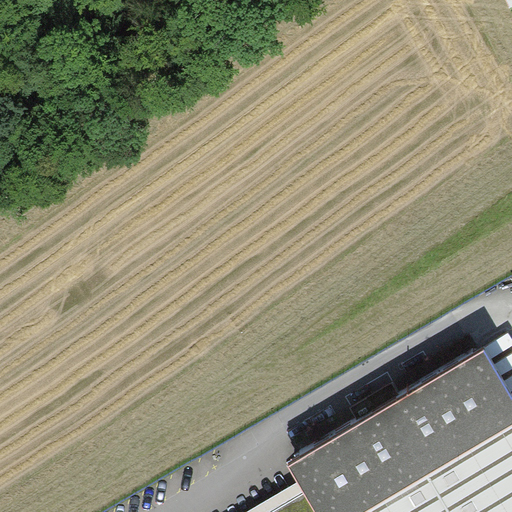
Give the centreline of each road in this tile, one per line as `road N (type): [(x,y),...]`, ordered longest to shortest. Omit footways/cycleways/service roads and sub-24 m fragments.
road 1 (unknown): [(165,511),(329,382),(483,302)]
road 2 (track): [(0,202),(282,0)]
